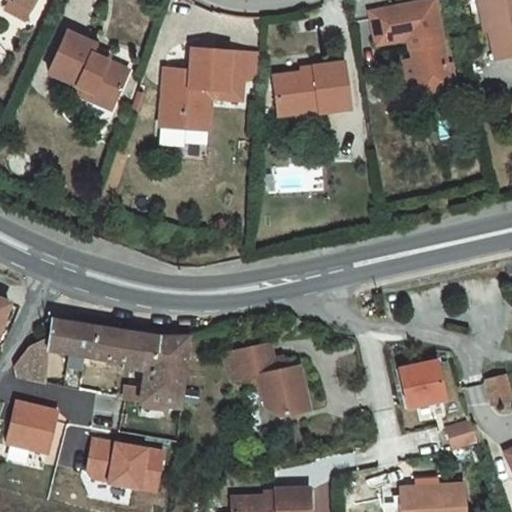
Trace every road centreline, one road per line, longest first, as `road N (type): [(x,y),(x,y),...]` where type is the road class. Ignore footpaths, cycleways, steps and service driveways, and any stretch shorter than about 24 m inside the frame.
road 1 (secondary): [(511,228),(205,293),(146,287),(0,233)]
road 2 (unknown): [(353,349),(385,483)]
